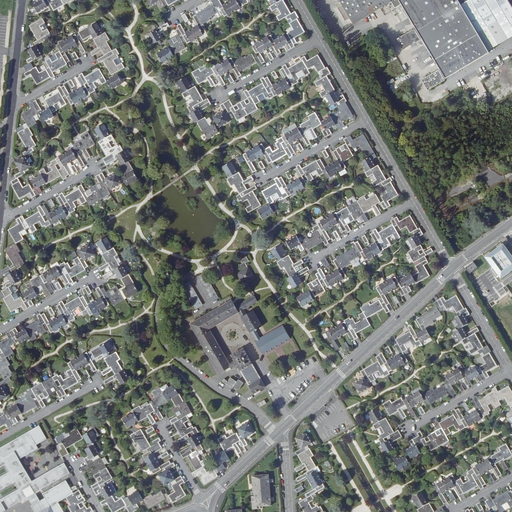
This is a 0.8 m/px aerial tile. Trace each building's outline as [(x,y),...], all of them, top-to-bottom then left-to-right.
[(48,0),(47,0),(39,0),(40,0),(33,4),(38,13),(48,7),(45,2),(48,0)] [(64,5),(60,0),(52,0),(47,0),(48,0),(54,11),(64,5)] [(219,7),(215,0),(210,0),(213,4),(196,14),(196,15),(202,25),(211,20),(210,18),(218,12),(216,9),(219,7)] [(225,17),(234,11),(229,2),(223,6),(219,0),(215,0),(219,7),(225,17)] [(233,0),(229,2),(234,11),(243,6),(239,0),(233,0)] [(290,19),(297,14),(295,11),(292,13),(284,0),(280,0),(273,4),(270,6),(273,11),(277,9),(280,14),(276,16),(279,21),(286,17),(288,20),(290,19)] [(339,0),(354,24),(391,3),(395,9),(402,6),(446,81),(491,55),(489,52),(511,38),(511,6),(508,0),(339,0)] [(288,41),(292,48),(295,47),(294,44),(297,42),(295,38),(305,32),(298,19),(299,18),(297,14),(290,19),(292,21),(289,23),(293,29),(287,33),(291,40),(288,41)] [(192,29),(197,38),(200,37),(201,40),(208,36),(206,33),(207,33),(202,25),(196,15),(193,17),(198,26),(192,29)] [(45,23),(43,18),(30,26),(38,40),(34,43),(36,46),(46,41),(43,38),(50,34),(47,29),(43,31),(40,26),(45,23)] [(167,28),(170,26),(168,23),(166,24),(163,19),(158,22),(160,27),(148,34),(154,44),(162,39),(158,33),(167,28)] [(95,39),(103,34),(96,23),(89,27),(88,27),(79,32),(83,40),(92,35),(95,39)] [(197,38),(192,29),(186,33),(181,24),(177,26),(179,28),(182,34),(188,44),(197,38)] [(421,40),(415,29),(398,39),(404,50),(409,47),(417,43),(421,40)] [(103,34),(95,39),(93,39),(98,49),(91,53),(93,56),(102,51),(104,55),(112,51),(107,41),(110,40),(106,32),(103,34)] [(66,40),(71,49),(77,45),(82,54),(86,52),(76,34),(66,40)] [(179,36),(178,35),(175,37),(177,40),(174,42),(172,38),(168,41),(176,54),(186,48),(179,36)] [(261,40),(266,50),(273,46),(278,54),(281,52),(279,49),(275,40),(271,35),(261,40)] [(275,40),(279,49),(286,45),(289,51),(292,48),(288,41),(285,35),(275,40)] [(71,49),(66,40),(56,45),(60,51),(67,63),(70,61),(65,53),(71,49)] [(266,50),(261,40),(252,46),(257,55),(262,64),(266,62),(260,53),(266,50)] [(28,63),(31,62),(42,56),(36,46),(28,50),(32,57),(27,60),(28,63)] [(169,47),(158,54),(163,62),(174,56),(169,47)] [(112,51),(104,55),(97,59),(99,63),(103,61),(112,75),(125,68),(122,62),(117,65),(114,60),(119,57),(118,55),(120,54),(116,48),(112,51)] [(67,63),(60,51),(55,54),(58,59),(53,62),(50,58),(45,61),(49,67),(53,73),(68,64),(67,63)] [(234,61),(240,72),(257,62),(260,67),(263,65),(262,64),(257,55),(255,57),(252,53),(244,58),(242,56),(234,61)] [(321,78),(327,76),(331,73),(327,67),(326,68),(318,54),(308,60),(305,56),(302,58),(303,59),(309,70),(314,66),(318,73),(321,71),(322,73),(319,75),(321,78)] [(222,63),(227,72),(233,68),(239,77),(242,75),(240,72),(234,61),(232,57),(222,63)] [(309,70),(303,59),(288,68),(286,64),(282,66),(283,67),(294,85),(299,82),(298,80),(300,79),(297,74),(303,71),(305,76),(311,73),(309,70)] [(31,62),(28,63),(24,66),(27,72),(34,68),(31,62)] [(227,72),(222,63),(212,68),(215,74),(221,85),(222,86),(226,84),(221,75),(227,72)] [(34,68),(27,72),(24,73),(27,77),(31,75),(37,85),(51,77),(52,78),(55,76),(53,73),(49,67),(40,73),(36,66),(34,68)] [(203,70),(208,79),(212,87),(216,85),(211,76),(215,74),(212,68),(211,66),(203,70)] [(279,82),(284,91),(294,86),(294,85),(283,67),(280,69),(285,78),(279,82)] [(208,79),(203,70),(201,71),(200,68),(192,72),(199,85),(208,79)] [(85,77),(94,89),(97,88),(94,83),(99,80),(102,85),(107,82),(107,81),(99,69),(85,77)] [(446,82),(439,71),(422,81),(429,92),(446,82)] [(94,89),(85,77),(83,74),(82,73),(79,75),(80,77),(77,78),(82,87),(76,91),(82,100),(90,94),(96,91),(94,89)] [(111,89),(122,83),(118,75),(107,81),(107,82),(111,89)] [(184,92),(192,87),(186,76),(178,81),(184,92)] [(284,91),(279,82),(273,85),(268,76),(265,78),(274,96),(275,97),(284,91)] [(326,96),(334,91),(336,90),(327,76),(321,78),(315,82),(317,87),(322,85),(325,90),(320,93),(322,98),(326,96)] [(274,96),(265,78),(264,77),(260,79),(263,83),(248,91),(256,104),(261,102),(258,97),(263,94),(266,99),(268,97),(269,99),(274,96)] [(82,100),(76,91),(70,94),(64,85),(61,87),(66,96),(71,106),(82,100)] [(190,112),(210,101),(208,98),(204,100),(196,85),(192,87),(184,92),(182,93),(185,98),(190,95),(193,101),(188,104),(189,106),(187,107),(190,112)] [(66,96),(61,87),(60,86),(57,88),(59,92),(45,100),(49,108),(53,113),(57,111),(55,105),(60,102),(62,107),(67,104),(63,98),(66,96)] [(256,104),(248,91),(247,89),(243,91),(250,102),(247,104),(245,99),(240,102),(248,115),(259,109),(256,104)] [(339,102),(345,98),(343,94),(338,97),(334,91),(326,96),(332,106),(339,102)] [(335,117),(341,128),(345,126),(343,121),(353,115),(345,102),(347,101),(345,98),(339,102),(340,105),(337,106),(341,113),(335,116),(335,117)] [(248,115),(240,102),(236,104),(239,108),(236,110),(230,99),(220,105),(224,111),(226,114),(232,111),(238,121),(248,115)] [(53,113),(49,108),(43,112),(36,100),(32,102),(39,113),(44,122),(54,116),(53,113)] [(197,122),(204,118),(200,111),(212,104),(210,101),(190,112),(190,113),(196,123),(197,122)] [(39,113),(32,102),(29,104),(31,108),(21,114),(26,123),(29,128),(37,124),(33,117),(39,113)] [(226,114),(224,111),(214,117),(220,127),(230,121),(226,114)] [(301,126),(310,140),(313,138),(314,140),(319,137),(314,129),(319,126),(322,124),(321,122),(315,112),(308,116),(309,119),(300,125),(301,126)] [(339,130),(341,128),(335,117),(333,118),(331,116),(321,122),(322,124),(319,126),(325,137),(332,133),(330,128),(336,125),(339,130)] [(203,130),(211,126),(205,117),(204,118),(197,122),(202,130),(203,130)] [(29,128),(26,123),(22,125),(16,129),(27,150),(23,153),(24,156),(26,156),(34,151),(33,148),(37,146),(32,136),(33,135),(29,128)] [(101,140),(110,135),(104,124),(95,129),(101,140)] [(211,126),(203,130),(208,139),(219,132),(214,124),(211,126)] [(291,131),(297,141),(303,137),(308,146),(311,144),(310,140),(301,126),(291,131)] [(297,141),(291,131),(281,137),(292,155),(296,153),(291,144),(297,141)] [(75,147),(78,153),(82,150),(87,159),(91,157),(86,149),(95,144),(88,132),(81,136),(82,139),(73,145),(75,147)] [(110,135),(101,140),(99,142),(107,156),(103,159),(105,162),(124,151),(121,145),(119,146),(118,145),(113,148),(109,142),(114,139),(111,134),(110,135)] [(368,157),(375,153),(372,148),(364,134),(353,140),(351,135),(347,137),(351,144),(354,149),(360,146),(364,152),(365,152),(368,157)] [(265,149),(273,162),(273,163),(288,154),(290,158),(293,156),(292,155),(281,137),(276,140),(277,142),(275,143),(278,148),(273,152),(270,146),(265,149)] [(351,144),(347,137),(344,139),(346,143),(343,145),(345,149),(343,151),(340,146),(336,149),(336,150),(344,162),(354,156),(348,146),(351,144)] [(253,149),(258,158),(264,155),(269,164),(273,162),(265,149),(262,143),(253,149)] [(55,159),(66,177),(70,175),(64,166),(70,162),(77,158),(82,168),(85,166),(84,164),(78,153),(75,147),(55,159)] [(258,158),(253,149),(243,155),(253,172),(253,173),(257,170),(252,162),(258,158)] [(124,151),(105,162),(107,165),(118,159),(122,165),(120,166),(126,175),(133,170),(134,170),(129,161),(131,160),(125,150),(124,151)] [(332,164),(337,173),(347,167),(344,162),(336,150),(333,151),(338,161),(332,164)] [(367,171),(375,166),(371,160),(377,157),(375,153),(368,157),(361,161),(367,171)] [(26,156),(24,156),(15,162),(20,172),(14,176),(16,179),(18,178),(26,173),(24,171),(32,166),(26,156)] [(41,175),(46,183),(47,184),(62,176),(64,180),(67,178),(66,177),(55,159),(51,162),(52,164),(49,165),(52,170),(47,173),(44,168),(39,171),(41,175)] [(337,173),(332,164),(328,166),(326,168),(320,159),(317,161),(324,173),(327,178),(337,173)] [(324,173),(317,161),(317,160),(302,168),(300,164),(296,166),(297,168),(308,185),(313,182),(312,180),(314,179),(312,174),(317,171),(319,176),(324,173)] [(229,177),(238,172),(231,161),(223,166),(229,177)] [(375,166),(367,171),(365,172),(368,177),(373,174),(376,180),(372,182),(374,187),(381,183),(387,179),(379,165),(378,164),(375,166)] [(293,182),(298,191),(308,185),(297,168),(294,169),(299,179),(293,182)] [(133,170),(126,175),(122,177),(127,186),(138,179),(133,170)] [(99,175),(105,184),(108,182),(112,189),(122,183),(116,173),(106,179),(103,172),(99,175)] [(239,194),(248,189),(245,185),(254,180),(252,176),(245,181),(239,172),(238,172),(229,177),(227,179),(231,186),(234,184),(239,194)] [(32,188),(36,196),(43,192),(40,187),(46,183),(41,175),(32,180),(35,187),(32,188)] [(105,184),(99,175),(96,176),(99,183),(92,187),(100,200),(110,194),(105,184)] [(298,191),(293,182),(287,185),(282,176),(278,178),(288,196),(289,197),(298,191)] [(270,187),(274,195),(277,193),(280,199),(282,197),(283,199),(288,196),(278,178),(278,177),(274,179),(275,180),(277,183),(270,187)] [(387,179),(381,183),(387,192),(381,196),(384,201),(381,203),(384,209),(388,208),(391,206),(388,201),(399,195),(391,181),(393,180),(391,177),(387,179)] [(18,178),(16,179),(11,182),(13,185),(12,185),(20,199),(30,193),(33,198),(36,196),(32,188),(30,184),(24,187),(18,178)] [(100,200),(92,187),(86,191),(82,185),(78,186),(79,188),(87,202),(90,206),(100,200)] [(248,189),(239,194),(236,196),(240,202),(241,201),(242,203),(248,200),(251,205),(245,208),(248,213),(262,205),(253,191),(257,188),(255,185),(248,189)] [(274,195),(270,187),(267,188),(262,191),(269,204),(269,203),(270,204),(274,202),(272,196),(274,195)] [(87,202),(79,188),(65,197),(63,192),(59,194),(60,196),(57,198),(62,207),(56,211),(61,220),(71,214),(76,211),(75,209),(77,207),(74,202),(79,199),(82,205),(87,202)] [(357,201),(365,213),(374,208),(378,215),(381,213),(376,205),(381,202),(376,194),(367,199),(365,196),(357,201)] [(347,207),(355,220),(359,218),(357,214),(359,212),(365,222),(369,220),(365,213),(357,201),(347,207)] [(274,212),(270,204),(269,203),(269,204),(258,210),(263,218),(274,212)] [(51,225),(41,207),(40,205),(37,207),(39,211),(25,220),(23,216),(19,218),(25,230),(29,228),(30,229),(32,233),(37,230),(35,225),(40,222),(43,227),(45,226),(46,228),(51,225)] [(61,220),(56,211),(50,214),(45,205),(41,207),(51,225),(61,220)] [(355,220),(347,207),(337,213),(348,232),(352,230),(346,220),(348,218),(351,222),(355,220)] [(327,217),(332,226),(338,223),(344,232),(347,230),(348,232),(337,213),(336,212),(327,217)] [(415,235),(422,231),(420,227),(418,229),(410,215),(400,221),(397,216),(394,218),(398,225),(401,230),(407,227),(410,233),(413,232),(415,235)] [(332,226),(327,217),(320,221),(317,223),(318,224),(328,241),(331,239),(326,230),(332,226)] [(25,230),(19,218),(16,219),(18,224),(9,230),(16,243),(16,244),(24,239),(20,233),(25,230)] [(398,225),(394,218),(391,220),(393,224),(379,232),(376,228),(373,230),(373,232),(384,249),(389,246),(388,245),(391,243),(388,238),(393,235),(396,240),(401,237),(395,227),(398,225)] [(312,237),(317,245),(324,241),(326,245),(329,243),(328,241),(318,224),(313,227),(314,229),(312,231),(314,236),(312,237)] [(414,249),(421,244),(422,244),(419,237),(424,234),(422,231),(415,235),(408,239),(414,249)] [(370,246),(375,255),(384,250),(384,249),(373,232),(371,233),(370,234),(376,243),(370,246)] [(317,245),(312,237),(309,239),(306,234),(301,237),(304,241),(301,242),(305,249),(308,248),(309,250),(317,245)] [(305,249),(301,242),(297,236),(287,241),(292,250),(298,246),(301,251),(305,249)] [(104,253),(112,248),(106,238),(97,242),(104,253)] [(361,255),(355,242),(354,241),(351,243),(353,248),(336,258),(343,268),(353,263),(354,264),(359,261),(360,259),(359,257),(361,255)] [(375,255),(370,246),(363,250),(358,241),(355,242),(361,255),(365,261),(375,255)] [(16,244),(16,243),(5,249),(15,266),(20,264),(24,262),(19,252),(21,251),(16,244)] [(414,263),(433,252),(431,248),(421,254),(419,251),(424,248),(421,244),(414,249),(407,252),(414,263)] [(511,255),(504,244),(485,259),(501,279),(511,270),(511,255)] [(80,259),(86,269),(89,267),(85,261),(95,255),(89,245),(79,251),(82,257),(80,259)] [(278,261),(286,256),(280,245),(272,250),(278,261)] [(112,248),(104,253),(101,254),(107,263),(99,268),(101,271),(110,266),(112,270),(120,266),(115,257),(118,255),(114,247),(112,248)] [(412,275),(416,282),(417,284),(430,276),(424,265),(429,263),(427,259),(435,255),(433,252),(414,263),(416,265),(415,266),(418,272),(412,275)] [(289,277),(304,268),(302,264),(304,262),(302,259),(301,259),(294,263),(289,255),(286,256),(278,261),(277,262),(281,269),(284,267),(289,277)] [(244,284),(245,283),(247,282),(254,278),(246,263),(250,261),(247,256),(241,260),(243,263),(240,265),(243,271),(238,274),(244,284)] [(59,265),(69,283),(70,284),(74,282),(72,280),(72,279),(86,270),(86,269),(80,259),(79,257),(73,260),(76,265),(71,268),(68,263),(66,264),(65,262),(59,265)] [(332,273),(337,282),(347,276),(343,268),(336,258),(333,260),(338,269),(332,273)] [(468,273),(477,269),(474,262),(465,267),(468,273)] [(20,264),(15,266),(10,269),(12,272),(6,276),(10,282),(5,285),(7,288),(9,288),(21,280),(16,271),(22,267),(20,264)] [(120,266),(112,270),(102,277),(104,280),(108,278),(115,274),(119,280),(121,279),(128,275),(122,264),(120,266)] [(40,276),(51,294),(54,292),(49,283),(55,279),(61,276),(66,285),(69,283),(59,265),(40,276)] [(304,268),(289,277),(288,278),(293,288),(302,283),(301,283),(298,276),(307,271),(310,270),(308,266),(304,268)] [(337,282),(332,273),(326,276),(321,267),(317,270),(319,272),(323,279),(328,287),(337,282)] [(323,279),(319,272),(316,274),(318,277),(308,283),(315,297),(326,291),(320,281),(323,279)] [(219,298),(205,273),(197,277),(211,302),(219,298)] [(402,287),(405,295),(409,293),(412,291),(409,285),(416,282),(412,275),(411,273),(401,279),(405,286),(402,287)] [(128,275),(121,279),(126,288),(122,290),(128,299),(139,293),(134,283),(129,274),(128,275)] [(33,288),(37,295),(42,292),(39,288),(42,287),(48,297),(51,295),(51,294),(40,276),(29,282),(33,288)] [(382,298),(387,305),(390,304),(385,295),(391,291),(397,288),(402,296),(405,295),(402,287),(396,276),(376,287),(382,298)] [(203,305),(190,281),(182,285),(195,309),(203,305)] [(251,294),(252,297),(255,295),(253,292),(247,282),(245,283),(251,294)] [(107,299),(101,290),(99,287),(96,289),(101,298),(95,301),(89,305),(84,296),(80,298),(87,310),(90,316),(110,305),(107,299)] [(101,290),(107,299),(109,298),(114,306),(124,300),(117,287),(107,292),(104,288),(101,290)] [(9,288),(7,288),(2,291),(6,297),(12,294),(13,294),(9,288)] [(27,300),(30,307),(34,305),(31,300),(38,296),(37,295),(33,288),(23,294),(27,300)] [(302,306),(314,299),(309,291),(298,298),(302,306)] [(12,294),(6,297),(4,299),(12,312),(22,306),(24,311),(30,307),(27,300),(24,302),(21,297),(15,300),(12,294)] [(239,312),(244,309),(258,301),(255,295),(252,297),(236,307),(239,312)] [(444,298),(438,302),(442,308),(445,306),(447,310),(454,306),(455,308),(454,309),(457,314),(459,313),(464,310),(457,296),(446,302),(444,298)] [(87,310),(80,298),(79,297),(65,305),(63,301),(59,303),(59,304),(70,322),(76,319),(74,317),(77,316),(74,311),(79,307),(82,313),(87,310)] [(363,312),(367,318),(384,308),(387,313),(390,311),(387,305),(382,298),(371,304),(370,302),(360,308),(363,312)] [(239,312),(236,307),(233,303),(232,300),(227,303),(233,315),(236,314),(239,312)] [(443,311),(442,308),(438,302),(435,303),(438,308),(420,318),(426,328),(435,323),(433,321),(442,316),(440,312),(443,311)] [(234,367),(231,362),(230,363),(210,329),(233,315),(227,303),(191,323),(219,373),(231,367),(232,369),(234,368),(234,367)] [(70,322),(59,304),(57,306),(61,315),(50,322),(44,313),(41,315),(45,323),(51,333),(70,322)] [(470,315),(466,309),(464,310),(459,313),(461,316),(455,320),(460,329),(462,328),(469,325),(465,318),(470,315)] [(253,310),(247,314),(241,317),(250,333),(252,332),(256,340),(261,338),(256,330),(262,326),(253,310)] [(345,321),(355,340),(358,338),(359,338),(356,333),(371,325),(367,318),(363,312),(358,315),(361,320),(356,323),(353,317),(351,319),(350,317),(344,320),(345,321)] [(45,323),(41,315),(40,314),(37,316),(39,320),(25,328),(25,329),(30,338),(32,341),(37,338),(34,333),(40,330),(42,334),(47,332),(43,325),(45,323)] [(419,340),(421,344),(432,338),(420,318),(417,320),(423,331),(416,335),(419,340)] [(355,340),(345,321),(326,332),(336,351),(340,348),(335,340),(341,336),(347,332),(352,342),(355,340)] [(256,340),(255,341),(263,354),(291,338),(283,325),(261,338),(256,340)] [(396,341),(398,344),(403,353),(408,351),(405,346),(411,342),(414,347),(416,346),(417,348),(422,345),(421,344),(419,340),(417,342),(413,336),(416,335),(411,326),(408,328),(410,332),(396,341)] [(30,338),(25,329),(19,333),(16,328),(12,330),(16,337),(21,344),(30,338)] [(462,328),(460,329),(454,333),(459,343),(463,341),(476,334),(480,332),(478,328),(466,334),(462,328)] [(16,337),(12,330),(6,333),(9,338),(0,343),(0,347),(3,353),(5,356),(6,358),(14,353),(10,347),(16,343),(14,338),(16,337)] [(476,334),(463,341),(465,346),(471,342),(474,348),(470,351),(472,355),(478,352),(480,354),(483,353),(490,349),(488,346),(484,349),(476,334)] [(106,358),(115,352),(109,341),(99,347),(99,346),(91,351),(95,359),(104,354),(106,358)] [(394,359),(399,367),(408,362),(403,353),(398,344),(395,346),(400,355),(394,359)] [(237,365),(248,384),(260,377),(244,348),(231,355),(235,361),(237,365)] [(490,349),(483,353),(485,356),(482,357),(485,362),(487,362),(487,363),(480,368),(483,372),(486,379),(490,377),(487,372),(498,367),(490,353),(491,352),(490,349)] [(71,369),(78,381),(82,379),(77,370),(83,367),(89,363),(94,372),(98,370),(87,352),(68,363),(71,369)] [(115,352),(106,358),(104,359),(109,368),(102,372),(104,376),(112,371),(115,375),(123,370),(118,361),(121,359),(117,352),(115,352)] [(385,365),(388,370),(389,373),(399,367),(394,359),(388,362),(382,353),(379,355),(380,356),(385,365)] [(6,358),(5,356),(2,358),(0,359),(0,371),(5,380),(0,382),(0,386),(0,387),(2,386),(12,380),(10,377),(14,375),(8,366),(11,365),(6,358)] [(390,374),(389,373),(388,370),(385,372),(382,367),(385,365),(380,356),(377,358),(379,361),(364,370),(369,380),(371,383),(376,380),(373,375),(379,372),(382,377),(384,376),(385,377),(390,374)] [(469,387),(472,385),(470,381),(465,373),(462,367),(453,373),(458,382),(464,378),(469,387)] [(465,373),(470,381),(476,378),(480,383),(486,379),(483,372),(480,374),(476,367),(465,373)] [(52,377),(63,397),(67,394),(64,391),(79,382),(78,381),(71,369),(66,372),(69,377),(64,380),(61,375),(59,376),(58,374),(52,377)] [(123,370),(115,375),(104,381),(106,385),(117,378),(121,385),(130,379),(124,370),(123,370)] [(366,381),(369,380),(364,370),(361,372),(365,378),(354,384),(360,394),(370,388),(366,381)] [(452,385),(458,382),(453,373),(443,378),(449,388),(453,396),(456,394),(452,385)] [(42,383),(49,396),(56,392),(60,398),(63,397),(52,377),(42,383)] [(241,381),(239,379),(237,382),(231,377),(228,381),(224,379),(222,381),(226,384),(226,385),(232,389),(234,387),(239,390),(244,383),(241,381)] [(265,385),(260,377),(248,384),(254,393),(266,387),(265,385)] [(32,389),(43,408),(46,406),(42,400),(49,396),(42,383),(31,389),(32,389)] [(163,392),(167,401),(171,398),(176,407),(184,402),(180,394),(179,394),(174,386),(169,389),(163,392)] [(451,399),(454,397),(453,396),(449,388),(446,390),(443,386),(435,391),(434,388),(425,393),(431,404),(448,394),(451,399)] [(511,392),(509,387),(499,393),(496,388),(493,390),(494,392),(499,401),(507,397),(507,399),(506,400),(509,405),(511,403),(511,392)] [(150,404),(155,411),(160,420),(164,418),(162,414),(158,408),(168,402),(167,401),(163,392),(161,388),(160,388),(152,393),(156,399),(150,402),(150,404)] [(17,405),(22,413),(23,415),(37,406),(40,410),(43,408),(32,389),(26,392),(27,394),(25,396),(28,401),(23,404),(20,398),(15,401),(17,405)] [(429,409),(433,407),(431,404),(425,393),(422,390),(413,395),(418,404),(424,401),(429,409)] [(477,397),(473,398),(474,400),(479,408),(482,406),(485,411),(482,413),(484,418),(490,415),(488,411),(490,410),(488,406),(494,403),(496,407),(502,405),(494,392),(480,401),(477,397)] [(412,408),(418,404),(413,395),(403,401),(406,405),(413,418),(417,417),(412,408)] [(401,408),(406,405),(403,401),(402,398),(392,403),(390,400),(383,404),(390,416),(399,411),(403,418),(406,417),(401,408)] [(470,414),(475,423),(484,418),(482,413),(479,408),(474,400),(471,402),(476,411),(470,414)] [(184,402),(176,407),(172,410),(176,417),(170,421),(172,424),(174,423),(187,416),(192,413),(186,402),(184,402)] [(134,413),(139,421),(148,417),(152,425),(156,423),(151,414),(155,411),(150,404),(142,409),(140,406),(132,410),(134,413)] [(8,419),(11,427),(14,425),(19,422),(16,417),(22,413),(17,405),(7,411),(11,417),(8,419)] [(375,425),(384,420),(377,409),(369,414),(375,425)] [(454,415),(440,424),(447,437),(452,434),(449,429),(454,425),(457,431),(459,430),(461,431),(466,428),(463,424),(460,426),(457,420),(460,418),(456,411),(455,409),(451,411),(454,415)] [(459,409),(456,411),(460,418),(463,424),(466,428),(475,423),(470,414),(464,418),(459,409)] [(139,421),(134,413),(123,419),(127,427),(132,425),(136,422),(139,421)] [(0,427),(6,424),(9,428),(11,427),(8,419),(5,414),(0,417),(0,427)] [(187,416),(174,423),(182,438),(178,440),(180,443),(187,439),(196,434),(199,432),(196,427),(194,428),(193,425),(188,428),(185,423),(189,421),(187,416)] [(395,433),(386,418),(384,420),(375,425),(374,425),(376,430),(382,427),(385,433),(381,436),(382,438),(379,439),(382,445),(386,442),(384,439),(389,436),(391,440),(400,434),(398,431),(395,433)] [(239,437),(241,441),(245,447),(248,445),(245,438),(254,433),(249,422),(238,429),(242,435),(239,437)] [(447,437),(440,424),(438,422),(435,424),(441,434),(438,436),(435,432),(431,434),(439,447),(450,441),(447,437)] [(0,468),(5,465),(19,460),(38,448),(37,445),(47,439),(40,426),(39,426),(35,429),(32,430),(0,448),(0,450),(2,454),(0,454),(0,468)] [(83,439),(77,428),(68,433),(70,435),(61,440),(63,445),(60,447),(62,449),(58,451),(62,458),(69,454),(66,449),(83,439)] [(137,443),(147,438),(142,430),(141,429),(131,436),(136,444),(137,443)] [(98,441),(92,431),(84,435),(90,446),(98,441)] [(225,451),(225,452),(234,447),(238,454),(242,452),(237,443),(241,441),(239,437),(237,432),(227,438),(226,435),(218,440),(225,451)] [(429,453),(439,447),(431,434),(428,436),(431,441),(427,443),(421,432),(418,434),(419,437),(423,443),(429,453)] [(196,434),(187,439),(191,446),(180,452),(182,455),(201,445),(202,444),(196,434)] [(295,453),(297,456),(298,456),(307,451),(305,448),(312,444),(306,434),(296,439),(302,449),(295,453)] [(391,443),(402,437),(400,434),(391,440),(386,442),(382,445),(381,445),(386,455),(395,450),(391,443)] [(147,450),(159,442),(161,441),(159,438),(152,442),(154,445),(151,446),(147,438),(137,443),(143,452),(147,450)] [(420,445),(416,438),(410,442),(413,447),(406,451),(411,459),(421,454),(417,447),(420,445)] [(159,442),(147,450),(148,452),(142,455),(154,475),(164,469),(171,464),(170,461),(160,466),(154,454),(163,449),(159,442)] [(88,465),(95,461),(93,458),(100,454),(94,444),(86,449),(89,456),(84,459),(88,465)] [(201,445),(182,455),(184,459),(188,456),(196,471),(204,467),(209,463),(206,458),(201,461),(198,456),(204,453),(202,451),(204,450),(201,445)] [(492,458),(496,465),(500,462),(506,471),(509,469),(504,461),(511,457),(511,453),(511,452),(506,445),(500,448),(501,452),(492,457),(492,458)] [(309,472),(316,467),(311,458),(314,456),(310,449),(307,451),(298,456),(303,465),(295,469),(297,472),(306,467),(309,472)] [(213,469),(217,474),(226,468),(223,463),(229,459),(225,452),(225,451),(215,457),(218,463),(212,467),(213,469)] [(396,462),(395,463),(399,471),(410,465),(407,460),(405,457),(399,460),(396,462)] [(95,461),(88,465),(81,469),(83,472),(94,466),(95,469),(91,471),(94,476),(107,468),(101,458),(95,461)] [(496,465),(492,458),(482,463),(487,472),(494,469),(499,478),(502,475),(496,465)] [(0,511),(1,511),(6,510),(1,503),(5,501),(9,508),(20,502),(21,503),(28,498),(32,505),(31,506),(34,511),(63,511),(59,503),(58,502),(71,495),(70,493),(75,490),(73,487),(70,489),(66,481),(43,494),(45,498),(40,501),(36,494),(42,490),(42,489),(71,473),(65,463),(32,481),(19,460),(5,465),(6,467),(8,472),(0,477),(0,490),(14,483),(18,489),(3,498),(0,499),(0,511)] [(173,485),(183,479),(181,476),(175,480),(169,470),(176,466),(174,462),(171,464),(164,469),(166,471),(159,475),(165,485),(171,482),(173,485)] [(481,476),(487,472),(482,463),(473,469),(476,474),(479,479),(483,487),(486,485),(481,476)] [(204,467),(196,471),(192,473),(194,477),(198,474),(205,485),(218,477),(217,474),(213,469),(207,472),(204,467)] [(316,467),(309,472),(296,478),(298,482),(307,477),(310,483),(320,478),(318,476),(319,475),(320,473),(321,472),(318,467),(316,467)] [(107,468),(94,476),(96,480),(100,477),(102,480),(91,486),(93,490),(100,486),(113,478),(107,468)] [(484,488),(483,487),(479,479),(476,481),(473,476),(476,474),(473,469),(468,473),(469,475),(467,477),(470,481),(464,484),(461,479),(457,482),(464,494),(479,486),(481,490),(484,488)] [(270,475),(254,476),(255,491),(253,491),(253,499),(255,499),(256,502),(256,507),(272,506),(271,490),(269,490),(269,487),(271,487),(270,475)] [(460,496),(464,494),(457,482),(453,476),(444,482),(449,491),(455,487),(460,496)] [(325,488),(320,478),(310,483),(314,490),(305,495),(307,498),(312,496),(325,488)] [(169,496),(173,503),(187,496),(181,485),(185,482),(183,479),(173,485),(171,486),(175,492),(169,496)] [(443,494),(449,491),(444,482),(434,487),(444,505),(448,503),(443,494)] [(100,486),(93,490),(97,496),(102,493),(106,499),(113,496),(114,495),(108,485),(102,489),(100,486)] [(71,495),(66,498),(70,505),(68,507),(71,505),(72,505),(77,502),(79,505),(80,505),(86,501),(84,498),(81,500),(78,496),(81,494),(79,490),(71,495)] [(124,500),(126,507),(128,511),(134,511),(136,511),(140,509),(137,503),(143,500),(143,499),(139,491),(124,500)] [(143,499),(143,500),(149,510),(166,500),(169,505),(173,503),(169,496),(167,493),(164,494),(162,491),(153,496),(152,494),(143,499)] [(511,507),(511,499),(508,493),(508,492),(493,500),(491,497),(488,498),(489,500),(494,508),(497,506),(500,511),(497,511),(502,511),(504,510),(502,506),(508,503),(511,508),(511,507)] [(414,498),(420,509),(428,505),(421,494),(414,498)] [(113,496),(106,499),(101,502),(103,506),(107,503),(112,511),(116,511),(126,507),(124,500),(123,498),(116,501),(113,496)] [(324,511),(321,507),(319,508),(317,506),(313,509),(309,503),(314,500),(312,496),(307,498),(299,503),(304,511),(324,511)] [(495,511),(494,508),(489,500),(485,502),(491,511),(488,511),(495,511)] [(71,505),(68,507),(71,511),(82,511),(87,510),(85,507),(82,508),(80,505),(79,505),(77,502),(72,505),(71,505)] [(504,510),(505,511),(511,507),(508,503),(502,506),(504,510)]
